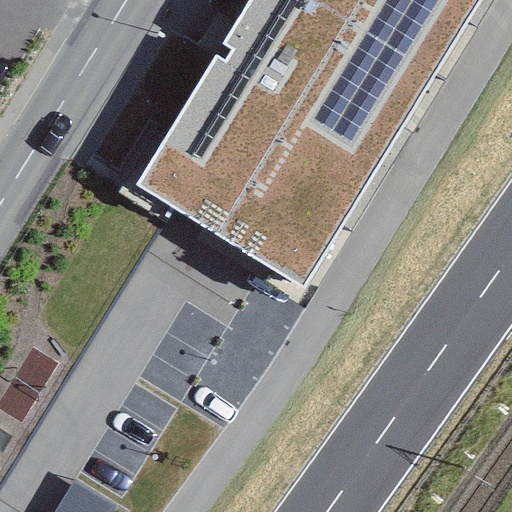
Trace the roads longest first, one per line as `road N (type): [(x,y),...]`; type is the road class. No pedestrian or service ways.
road 1 (primary): [(511,251),(325,511)]
road 2 (secondary): [(126,0),(0,204)]
